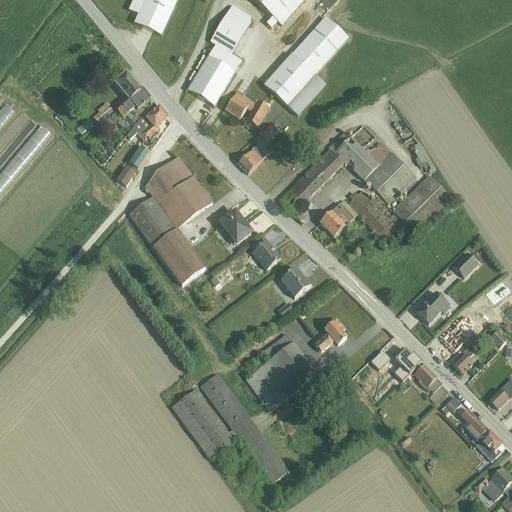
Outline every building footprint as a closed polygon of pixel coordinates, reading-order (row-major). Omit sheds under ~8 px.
[(166,38),(179,0),(146,0),(137,27),(166,38)] [(256,0),(284,23),(303,0),(256,0)] [(324,0),(313,12),(321,19),(338,0),(324,0)] [(255,22),(234,10),(212,47),(216,49),(188,96),(214,111),(242,63),(233,58),(255,22)] [(327,21),(265,90),(288,111),(351,41),(327,21)] [(140,110),(150,102),(127,74),(117,82),(132,100),(116,112),(122,119),(137,107),(140,110)] [(237,96),(225,116),(241,125),(247,115),(253,118),(248,126),(258,133),(270,112),(259,105),(257,108),(237,96)] [(107,106),(93,118),(97,124),(111,111),(107,106)] [(158,125),(166,118),(159,109),(148,118),(153,125),(141,135),(146,141),(161,129),(158,125)] [(346,132),(280,198),(294,212),(344,163),(379,198),(369,207),(360,198),(349,209),(388,249),(408,228),(415,235),(452,200),(429,176),(423,182),(393,212),(387,206),(416,177),(364,124),(351,137),(346,132)] [(274,128),(262,139),(269,147),(281,135),(274,128)] [(402,147),(424,179),(435,171),(412,140),(402,147)] [(137,165),(146,154),(135,146),(127,158),(137,165)] [(240,169),(261,190),(270,182),(256,168),(265,160),(257,152),(240,169)] [(183,161),(144,190),(153,202),(129,219),(185,294),(210,275),(178,231),(215,204),(183,161)] [(121,186),(130,175),(119,167),(111,178),(121,186)] [(357,222),(343,207),(320,228),(334,244),(357,222)] [(238,215),(221,227),(239,251),(256,238),(238,215)] [(202,230),(194,234),(197,240),(205,237),(202,230)] [(402,250),(410,246),(406,241),(399,245),(402,250)] [(269,246),(253,257),(266,276),(282,265),(269,246)] [(464,283),(482,267),(469,253),(451,269),(464,283)] [(281,285),(297,303),(312,290),(297,272),(281,285)] [(499,285),(504,292),(508,289),(511,294),(511,281),(509,278),(499,285)] [(214,288),(219,285),(216,279),(211,281),(214,288)] [(438,294),(415,316),(430,331),(453,309),(438,294)] [(284,321),(294,313),(288,305),(278,314),(284,321)] [(476,309),(471,313),(478,320),(483,315),(476,309)] [(353,336),(337,319),(322,333),(325,336),(315,346),(321,353),(333,342),(339,349),(353,336)] [(464,334),(457,327),(435,349),(446,360),(457,349),(453,345),(464,334)] [(244,378),(271,416),(323,379),(291,335),(265,354),(269,360),(244,378)] [(506,347),(497,337),(492,342),(501,352),(506,347)] [(414,367),(399,352),(389,363),(404,378),(414,367)] [(379,353),(368,363),(374,370),(385,361),(379,353)] [(464,358),(453,368),(462,377),(473,366),(464,358)] [(437,390),(420,376),(408,390),(425,404),(437,390)] [(222,378),(206,389),(272,483),(288,472),(222,378)] [(511,382),(492,398),(499,408),(511,398),(511,382)] [(376,406),(390,394),(385,388),(371,401),(376,406)] [(199,397),(175,414),(209,462),(233,445),(199,397)] [(450,423),(465,410),(457,400),(442,413),(450,423)] [(495,467),(508,454),(468,414),(463,419),(473,429),(470,432),(481,444),(477,448),(495,467)] [(297,427),(304,421),(300,417),(293,422),(297,427)] [(511,478),(505,472),(484,493),(495,504),(505,495),(511,500),(511,499),(511,478)]
